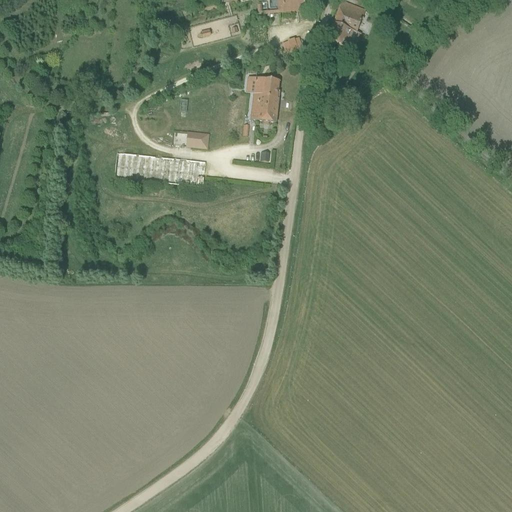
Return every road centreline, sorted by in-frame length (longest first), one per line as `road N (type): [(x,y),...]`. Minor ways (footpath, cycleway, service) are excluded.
road 1 (track): [(118,511),(207,450),(248,394),(273,314),(294,182)]
road 2 (unclassified): [(294,182),(308,72),(331,0)]
